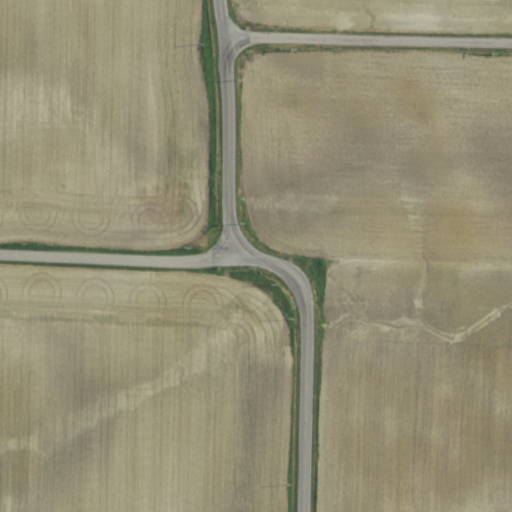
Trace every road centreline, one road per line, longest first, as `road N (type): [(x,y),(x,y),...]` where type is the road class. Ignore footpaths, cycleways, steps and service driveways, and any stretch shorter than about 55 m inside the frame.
road 1 (residential): [(300,511),(301,297),(282,273),(228,260)]
road 2 (residential): [(511,44),(224,38)]
road 3 (residential): [(228,260),(224,38),(216,0)]
road 4 (residential): [(228,260),(0,252)]
